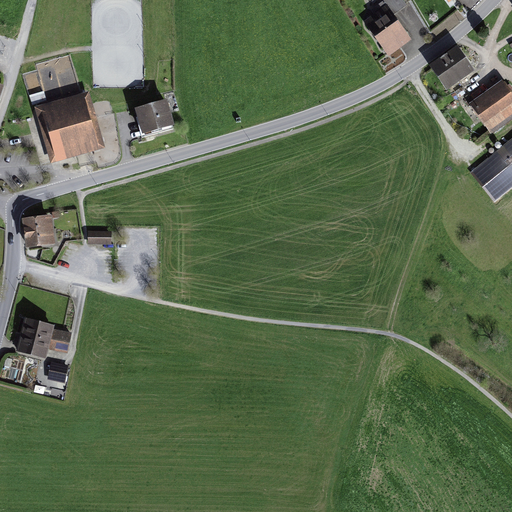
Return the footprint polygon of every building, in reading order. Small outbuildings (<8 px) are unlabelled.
[(375,19),(365,25),(388,59),(411,45),(392,16),(404,9),(397,0),(391,0),(371,13),(375,19)] [(457,54),(430,73),(448,98),(475,78),(457,54)] [(511,98),(503,86),(471,108),(491,137),(511,121),(511,98)] [(91,89),(47,100),(45,91),(29,95),(45,162),(105,147),(91,89)] [(167,106),(135,115),(142,140),(174,131),(167,106)] [(511,140),(469,176),(495,206),(511,192),(511,140)] [(51,219),(23,223),(27,250),(54,246),(51,219)] [(112,231),(89,231),(89,246),(112,246),(112,231)] [(53,331),(24,323),(15,356),(44,364),(53,331)] [(73,338),(57,335),(54,353),(70,356),(73,338)] [(70,370),(51,366),(47,383),(66,387),(70,370)]
